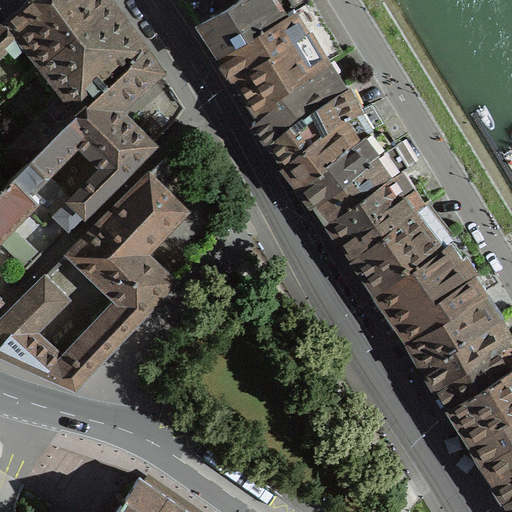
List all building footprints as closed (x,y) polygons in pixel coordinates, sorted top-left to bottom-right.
[(28,0),(11,15),(12,17),(0,27),(0,52),(17,37),(40,66),(109,3),(106,0),(28,0)] [(0,0),(0,27),(12,17),(11,15),(28,0),(0,0)] [(216,56),(284,16),(273,0),(178,0),(194,23),(216,56)] [(285,0),(292,11),(307,2),(310,0),(285,0)] [(292,11),(284,16),(216,56),(235,86),(258,121),(277,103),(274,100),(326,63),(339,55),(307,2),(292,11)] [(64,96),(77,113),(77,112),(142,49),(119,17),(109,3),(40,66),(64,96)] [(159,73),(142,49),(77,112),(78,114),(29,161),(28,160),(27,162),(11,177),(35,202),(67,230),(152,145),(123,117),(117,111),(159,73)] [(327,64),(326,63),(274,100),(277,103),(258,121),(251,127),(257,135),(266,146),(296,118),(297,119),(342,88),(334,75),(336,72),(330,64),(327,64)] [(336,122),(357,112),(345,87),(342,88),(297,119),(296,118),(266,146),(274,156),(283,167),(315,136),(316,137),(336,122)] [(77,113),(64,96),(12,147),(27,162),(28,160),(29,161),(78,114),(77,112),(77,113)] [(287,173),(299,188),(349,146),(381,125),(370,106),(357,112),(336,122),(316,137),(315,136),(283,167),(287,173)] [(365,162),(393,143),(381,125),(349,146),(299,188),(302,193),(313,206),(314,205),(365,163),(365,162)] [(398,170),(406,165),(393,143),(365,162),(365,163),(314,205),(317,209),(326,223),(350,206),(349,205),(398,170)] [(338,243),(409,189),(403,178),(398,170),(349,205),(350,206),(326,223),(325,224),(329,229),(338,243)] [(0,356),(73,388),(93,367),(151,305),(173,282),(143,255),(185,212),(147,175),(65,256),(119,307),(65,364),(31,332),(40,323),(41,324),(65,301),(57,293),(68,282),(53,268),(21,300),(0,320),(0,356)] [(0,236),(35,202),(11,177),(0,188),(0,236)] [(428,201),(417,184),(409,189),(338,243),(337,243),(341,247),(351,260),(412,209),(413,211),(424,203),(428,201)] [(406,270),(445,240),(449,237),(424,203),(413,211),(412,209),(351,260),(350,260),(361,275),(374,295),(407,271),(406,270)] [(407,343),(484,294),(472,273),(469,274),(445,240),(406,270),(407,271),(374,295),(388,316),(407,343)] [(493,323),(499,319),(498,318),(502,316),(486,293),(484,294),(407,343),(412,353),(420,366),(420,367),(491,321),(493,323)] [(434,389),(510,340),(499,319),(493,323),(491,321),(420,367),(426,376),(434,389)] [(446,408),(511,365),(511,343),(510,340),(434,389),(440,398),(446,408)] [(469,446),(511,415),(511,365),(446,408),(455,424),(469,446)] [(386,426),(364,392),(358,396),(380,430),(386,426)] [(480,464),(511,441),(511,415),(469,446),(473,452),(480,464)] [(493,483),(511,469),(511,441),(480,464),(485,471),(493,483)] [(511,469),(493,483),(498,491),(500,495),(504,502),(511,496),(511,469)] [(191,511),(139,475),(114,511),(191,511)]
